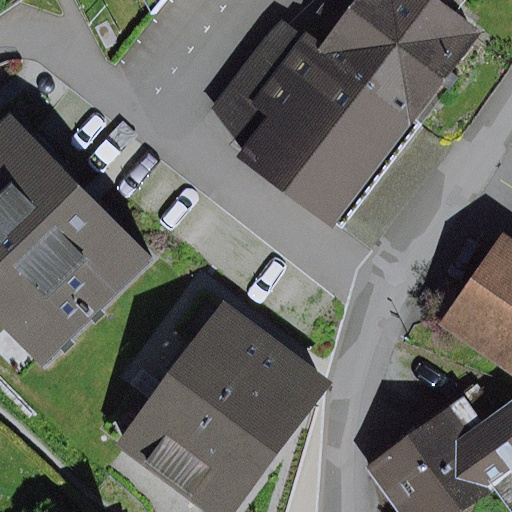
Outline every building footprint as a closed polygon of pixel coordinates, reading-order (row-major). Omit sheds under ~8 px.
[(426,0),(349,0),(312,48),(409,122),(475,37),(426,0)] [(409,122),(312,48),(301,41),(249,111),(261,120),(234,157),(329,227),(409,122)] [(10,113),(0,122),(0,315),(44,361),(151,259),(92,198),(10,113)] [(511,246),(497,236),(435,328),(511,379),(511,246)] [(218,304),(116,443),(211,511),(233,511),(327,384),(218,304)] [(445,407),(362,466),(395,511),(466,511),(490,495),(503,511),(511,511),(511,398),(463,433),(445,407)]
